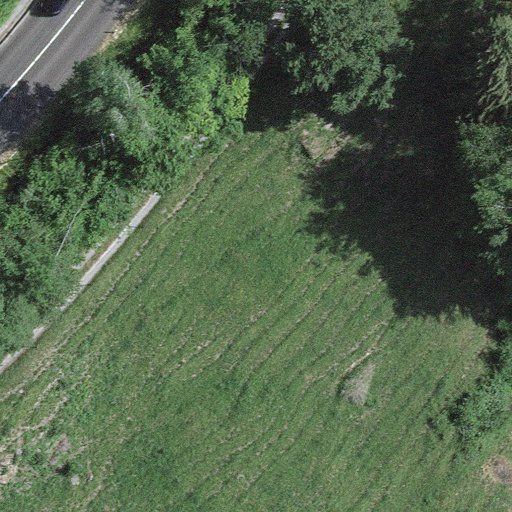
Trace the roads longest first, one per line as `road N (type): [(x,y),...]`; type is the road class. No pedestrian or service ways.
road 1 (track): [(305,0),(138,204),(0,347)]
road 2 (primary): [(85,0),(0,103)]
